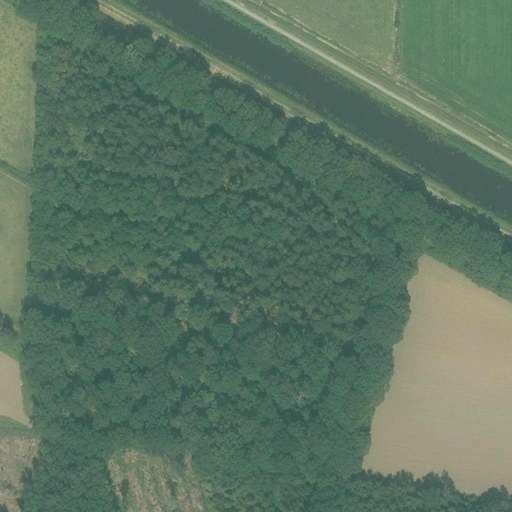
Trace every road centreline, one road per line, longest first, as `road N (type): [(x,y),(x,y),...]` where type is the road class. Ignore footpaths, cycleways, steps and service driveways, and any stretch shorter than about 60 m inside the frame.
road 1 (unclassified): [(511,272),(34,0)]
road 2 (track): [(361,384),(296,445),(39,409)]
